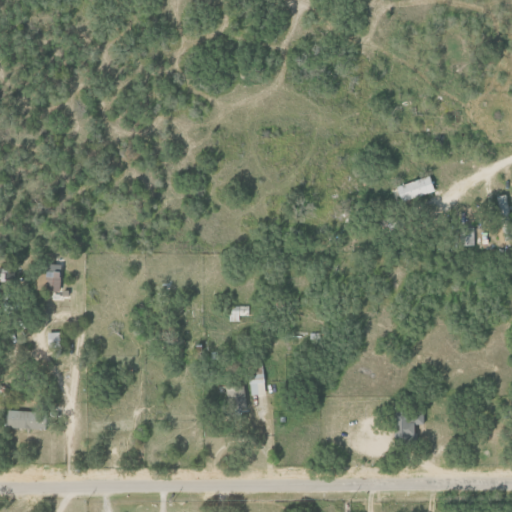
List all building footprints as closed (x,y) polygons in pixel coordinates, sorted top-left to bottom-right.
[(433,194),(429,178),(396,184),(399,200),(433,194)] [(510,222),(506,195),(496,196),(499,223),(510,222)] [(474,246),(474,228),(459,228),(459,245),(474,246)] [(62,264),(43,264),(44,291),(53,290),(53,296),(63,296),(62,264)] [(249,320),(248,306),(229,306),(229,321),(249,320)] [(249,395),(263,394),(262,365),(248,366),(249,395)] [(227,385),(227,407),(244,408),(244,386),(227,385)] [(44,429),(44,411),(6,410),(5,428),(44,429)] [(422,424),(422,410),(395,412),(395,435),(414,434),(414,424),(422,424)]
